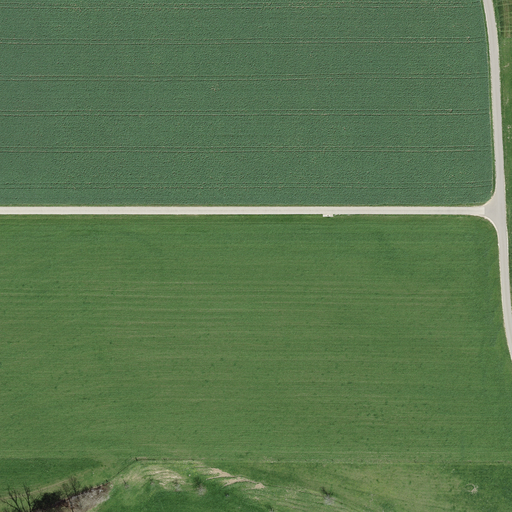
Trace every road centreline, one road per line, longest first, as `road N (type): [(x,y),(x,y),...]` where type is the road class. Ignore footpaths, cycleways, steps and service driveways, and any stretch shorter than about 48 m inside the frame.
road 1 (track): [(0,210),(501,212)]
road 2 (unclassified): [(487,0),(511,341)]
